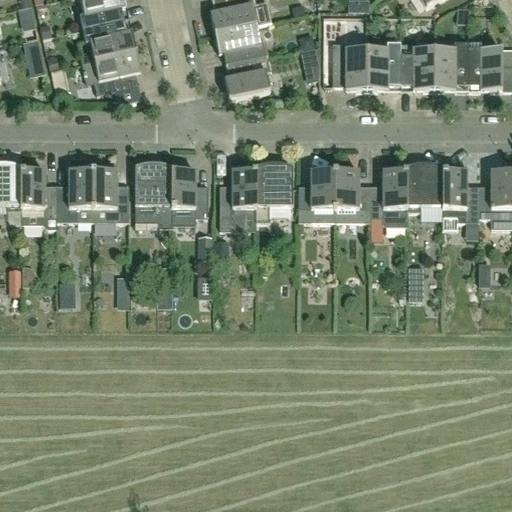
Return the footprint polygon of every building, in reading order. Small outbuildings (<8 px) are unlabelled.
[(121,14),(126,13),(123,0),(84,0),(80,1),(84,20),(79,21),(82,35),(124,26),(121,14)] [(256,31),(252,12),(256,11),(253,0),(239,0),(212,6),(214,18),(210,19),(214,40),(256,31)] [(447,0),(416,0),(425,14),(447,0)] [(29,1),(19,3),(22,13),(31,11),(29,1)] [(302,9),(291,11),(293,20),(304,18),(302,9)] [(136,58),(131,37),(127,38),(124,26),(82,35),(85,48),(90,47),(94,67),(136,58)] [(49,29),(40,31),(42,42),(51,40),(49,29)] [(267,63),(265,49),(260,50),(256,31),(214,40),(218,60),(223,60),(226,72),(267,63)] [(37,45),(23,48),(25,57),(39,54),(37,45)] [(345,92),(345,97),(366,97),(366,54),(347,54),(347,50),(332,50),(332,75),(332,92),(345,92)] [(400,92),(400,50),(386,50),(386,54),(366,54),(366,97),(387,97),(387,92),(400,92)] [(434,97),(434,55),(414,54),(414,50),(400,50),(400,92),(413,92),(413,97),(434,97)] [(467,92),(467,50),(453,50),(453,55),(434,55),(434,97),(455,97),(455,92),(467,92)] [(481,50),(467,50),(467,92),(480,92),(480,97),(501,97),(501,96),(511,96),(511,54),(481,55),(481,50)] [(321,65),(321,53),(301,57),(304,69),(321,65)] [(140,78),(136,58),(94,67),(81,70),(85,91),(94,89),(97,101),(115,97),(117,110),(141,105),(135,79),(140,78)] [(57,61),(47,63),(50,75),(60,73),(57,61)] [(270,97),(266,77),(270,76),(267,63),(226,72),(228,84),(224,85),(228,106),(270,97)] [(323,75),(322,92),(332,92),(332,75),(323,75)] [(20,214),(20,176),(21,176),(21,172),(14,170),(11,169),(6,169),(2,169),(0,168),(0,211),(7,211),(7,226),(8,228),(11,231),(14,232),(20,232),(20,231),(21,231),(21,214),(20,214)] [(129,228),(129,192),(116,192),(116,169),(95,169),(95,176),(92,176),(92,214),(92,228),(129,228)] [(171,214),(171,176),(172,176),(172,172),(167,171),(163,170),(160,169),(157,169),(152,169),(148,169),(145,170),(140,171),(135,172),(135,212),(158,212),(158,217),(172,217),(172,214),(171,214)] [(292,212),(292,173),(289,171),(285,170),(280,169),(275,169),(272,169),(269,169),(262,170),(255,173),(255,176),(256,176),(256,214),(256,228),(269,228),(269,222),(290,222),(290,212),(292,212)] [(442,212),(442,176),(443,176),(443,173),(442,173),(442,170),(441,170),(441,172),(436,171),(433,170),(428,169),(423,169),(419,170),(414,170),(411,171),(406,173),(406,176),(406,215),(406,217),(420,217),(420,212),(442,212)] [(466,192),(466,176),(466,170),(442,170),(442,173),(443,173),(443,176),(442,176),(442,212),(442,235),(457,235),(457,228),(478,228),(478,224),(478,192),(466,192)] [(56,224),(56,214),(56,192),(44,191),(44,176),(21,176),(20,176),(20,214),(21,214),(21,231),(44,230),(44,235),(56,235),(56,228),(56,224)] [(92,214),(92,176),(69,176),(69,192),(56,192),(56,214),(56,224),(56,228),(78,228),(92,228),(92,214)] [(207,224),(207,192),(195,192),(195,176),(172,176),(171,176),(171,214),(172,214),(172,217),(172,229),(196,229),(196,224),(207,224)] [(256,214),(256,176),(255,176),(232,176),(232,185),(219,185),(219,235),(256,235),(256,228),(256,214)] [(334,228),(334,176),(311,176),(311,192),(298,192),(298,228),(334,228)] [(370,224),(370,192),(358,192),(358,176),(334,176),(334,228),(370,228),(370,224)] [(406,176),(383,176),(383,192),(370,192),(370,224),(383,224),(383,230),(385,232),(406,232),(406,217),(406,215),(406,176)] [(511,234),(511,176),(491,176),(490,192),(478,192),(478,224),(490,224),(490,234),(511,234)] [(211,241),(198,241),(198,266),(211,266),(211,241)] [(227,247),(214,248),(214,265),(228,265),(227,247)] [(22,272),(22,292),(28,292),(33,288),(33,275),(28,272),(22,272)] [(172,273),(156,273),(156,296),(172,296),(172,273)] [(9,275),(9,288),(20,288),(20,275),(9,275)] [(117,282),(117,294),(128,294),(129,282),(117,282)] [(407,291),(407,304),(422,305),(422,291),(407,291)] [(74,304),(60,304),(60,313),(74,312),(74,304)]
